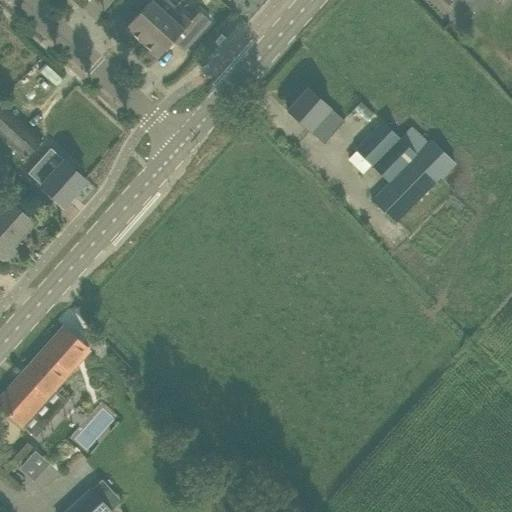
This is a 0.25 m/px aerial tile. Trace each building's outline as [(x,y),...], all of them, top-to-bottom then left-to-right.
[(168,0),(137,0),(145,7),(126,28),(144,44),(169,17),(168,16),(176,7),(168,0)] [(175,22),(169,17),(144,44),(158,57),(173,41),(184,51),(210,22),(200,12),(191,21),(182,13),(175,22)] [(330,107),(308,88),(287,112),(323,143),(343,120),(329,108),(330,107)] [(0,141),(25,161),(43,138),(0,104),(0,141)] [(432,141),(417,156),(384,122),(357,149),(390,182),(373,199),(396,223),(455,164),(432,141)] [(105,154),(115,158),(124,135),(114,131),(105,154)] [(37,158),(33,163),(26,171),(42,185),(49,191),(48,192),(63,206),(86,180),(64,160),(53,172),(37,158)] [(10,200),(0,211),(0,259),(4,263),(16,250),(12,247),(35,223),(10,200)] [(0,398),(0,406),(21,425),(35,437),(67,401),(53,389),(88,349),(64,327),(0,398)] [(18,467),(33,480),(49,462),(34,449),(18,467)] [(64,511),(113,511),(91,487),(64,511)]
